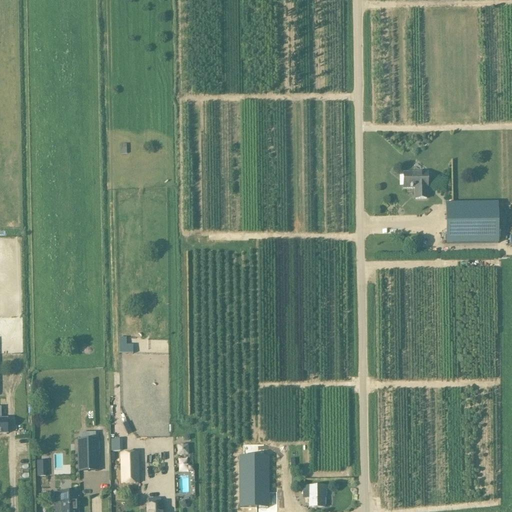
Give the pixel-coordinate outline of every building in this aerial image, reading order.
[(428,174),(404,174),(405,189),(416,189),(416,200),(428,200),(428,189),(429,189),(428,174)] [(498,204),(447,205),(448,245),(499,244),(498,204)] [(98,441),(95,441),(95,434),(81,434),(81,441),(78,441),(79,472),(99,472),(98,441)] [(120,440),(111,440),(111,452),(120,452),(120,440)] [(188,445),(177,445),(177,457),(188,456),(188,445)] [(121,472),(122,485),(138,484),(136,454),(120,455),(121,467),(117,467),(117,472),(121,472)] [(268,454),(242,456),(245,507),(270,505),(268,454)] [(46,461),(37,461),(37,481),(46,481),(46,461)] [(17,474),(29,474),(29,463),(17,463),(17,474)] [(303,487),(303,499),(309,498),(309,508),(324,508),(324,493),(326,493),(326,487),(303,487)] [(55,511),(77,511),(78,502),(79,502),(79,492),(59,492),(60,494),(55,495),(55,511)]
